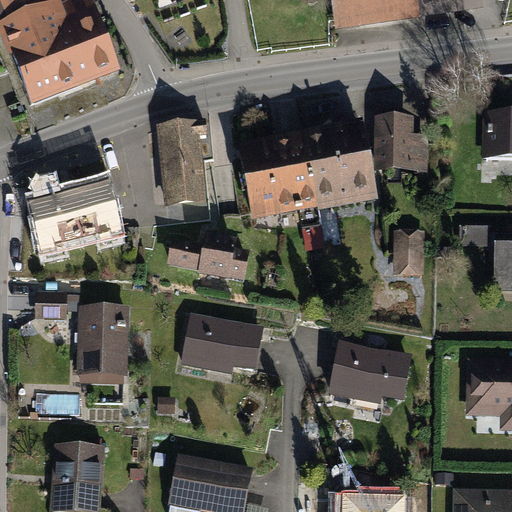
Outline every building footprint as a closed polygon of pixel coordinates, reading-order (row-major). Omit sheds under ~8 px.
[(0,0),(0,23),(10,19),(13,28),(5,31),(32,102),(119,69),(92,0),(83,0),(56,10),(52,0),(0,0)] [(129,0),(135,14),(177,0),(129,0)] [(327,0),(333,38),(488,17),(485,0),(327,0)] [(409,119),(379,117),(375,172),(428,175),(431,137),(408,135),(409,119)] [(511,117),(486,117),(485,158),(511,158),(511,117)] [(204,121),(159,126),(168,204),(213,199),(204,121)] [(361,134),(303,145),(315,205),(373,193),(361,134)] [(303,145),(245,157),(257,216),(315,205),(303,145)] [(106,181),(26,202),(40,255),(120,234),(106,181)] [(172,207),(174,224),(220,218),(218,201),(172,207)] [(310,229),(312,250),(330,248),(328,226),(310,229)] [(496,250),(495,226),(466,227),(467,252),(496,250)] [(399,228),(399,276),(429,276),(429,228),(399,228)] [(202,253),(175,248),(172,263),(203,269),(202,274),(227,278),(227,274),(244,277),(247,259),(237,257),(234,253),(235,247),(208,242),(207,248),(202,253)] [(511,243),(500,244),(499,289),(511,289),(511,243)] [(77,309),(77,298),(39,297),(38,318),(66,319),(66,309),(77,309)] [(126,314),(83,313),(82,366),(125,367),(126,314)] [(260,329),(191,314),(179,364),(249,380),(260,329)] [(409,364),(344,351),(335,396),(400,410),(409,364)] [(511,367),(473,367),(471,416),(506,417),(505,431),(511,431),(511,367)] [(101,511),(106,444),(59,441),(54,511),(101,511)] [(241,511),(248,469),(176,458),(168,506),(203,511),(241,511)] [(511,511),(511,497),(458,496),(457,511),(511,511)]
